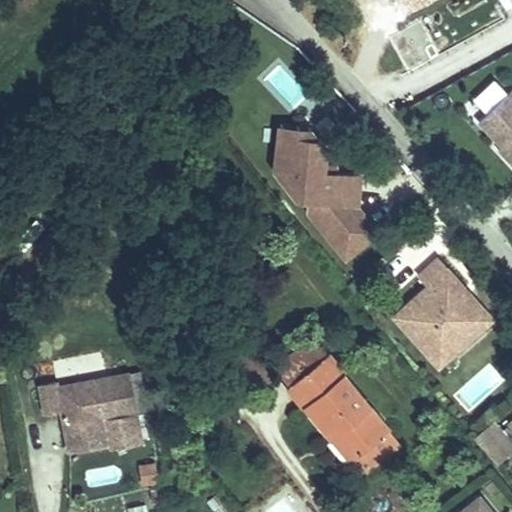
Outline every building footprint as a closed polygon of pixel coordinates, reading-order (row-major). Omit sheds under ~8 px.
[(511,78),(467,117),(482,135),(489,135),(493,140),(489,143),(486,146),(511,176),(511,78)] [(268,111),(261,158),(280,144),(284,125),(307,129),(297,116),(268,111)] [(280,144),(261,158),(284,189),(295,191),(293,201),(328,247),(346,234),(342,229),(356,219),(339,197),(344,166),(318,162),(310,161),(311,151),(313,137),(307,129),(284,125),(280,144)] [(493,140),(489,135),(482,135),(489,143),(493,140)] [(320,152),(311,151),(310,161),(318,162),(320,152)] [(346,234),(359,224),(356,219),(342,229),(346,234)] [(408,280),(373,308),(408,351),(419,342),(422,345),(454,319),(452,316),(464,306),(450,289),(445,293),(438,284),(443,280),(420,253),(399,270),(408,280)] [(450,289),(443,280),(438,284),(445,293),(450,289)] [(472,316),(464,306),(452,316),(454,319),(422,345),(419,342),(408,351),(415,361),(472,316)] [(272,392),(315,446),(324,439),(342,463),(373,439),(312,362),(272,392)] [(129,364),(31,375),(44,458),(116,448),(111,420),(141,413),(129,364)] [(468,415),(446,434),(469,462),(496,440),(511,458),(511,412),(506,404),(478,427),(468,415)] [(324,439),(315,446),(334,470),(342,463),(324,439)] [(138,486),(157,485),(155,463),(136,465),(138,486)]
